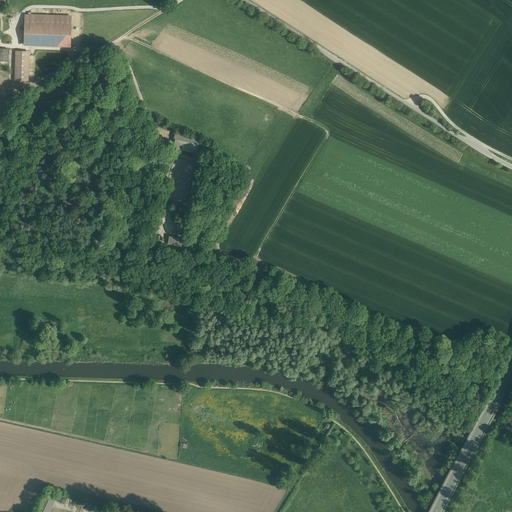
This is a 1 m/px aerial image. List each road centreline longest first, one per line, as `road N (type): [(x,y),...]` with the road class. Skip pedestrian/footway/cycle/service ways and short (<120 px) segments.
road 1 (track): [(511,431),(288,308),(0,260)]
road 2 (track): [(245,0),(511,164)]
road 3 (track): [(165,7),(123,36),(292,112)]
road 4 (primary): [(511,371),(435,511)]
road 5 (track): [(406,101),(422,97),(511,158)]
